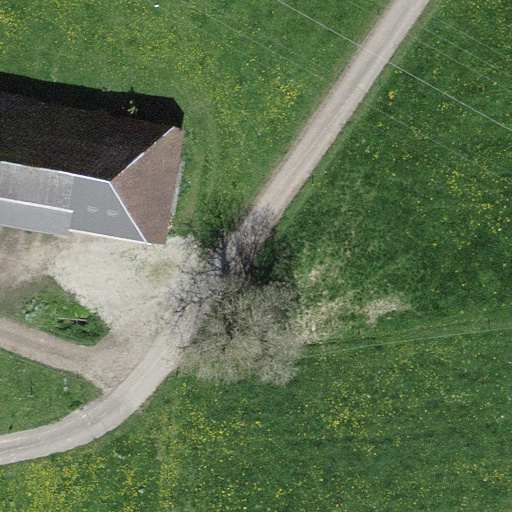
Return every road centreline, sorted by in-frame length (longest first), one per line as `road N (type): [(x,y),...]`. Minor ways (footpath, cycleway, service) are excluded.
road 1 (track): [(416,0),(146,375),(74,433),(0,451)]
road 2 (track): [(0,226),(98,268),(135,329),(146,375)]
